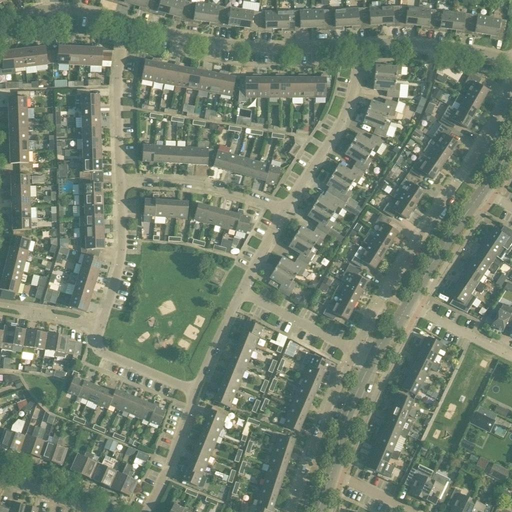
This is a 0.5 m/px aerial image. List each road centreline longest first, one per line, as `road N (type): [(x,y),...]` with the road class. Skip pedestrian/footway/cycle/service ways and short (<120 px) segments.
road 1 (residential): [(350,351),(494,122),(511,74)]
road 2 (residential): [(360,44),(227,47),(127,27)]
road 3 (residential): [(283,213),(342,117),(360,44)]
road 4 (residential): [(291,511),(350,351)]
road 5 (residential): [(283,213),(181,182),(120,183)]
road 6 (residential): [(120,183),(117,65),(127,27)]
road 7 (residential): [(511,60),(437,46),(360,44)]
road 8 (residential): [(99,325),(119,258),(120,183)]
road 9 (residential): [(408,305),(480,193)]
road 10 (residential): [(196,394),(99,349),(99,325)]
road 11 (residential): [(127,27),(58,14),(0,28)]
road 12 (residential): [(148,511),(196,394)]
road 13 (residential): [(350,351),(242,292)]
